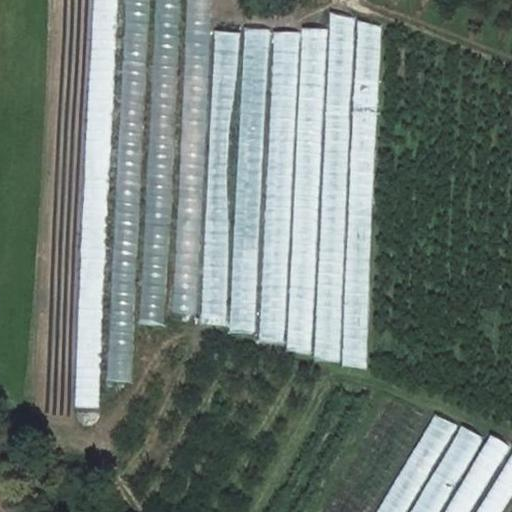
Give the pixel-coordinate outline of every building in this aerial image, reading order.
[(63,133),(68,133),(71,0),(46,0),(35,404),(58,404),(64,194),(62,194),(63,160),(63,133)] [(93,0),(75,408),(101,410),(119,0),(93,0)] [(126,0),(107,381),(131,382),(150,0),(126,0)] [(154,0),(138,324),(165,325),(181,0),(154,0)] [(185,0),(171,314),(197,315),(211,0),(185,0)] [(316,361),(340,362),(356,17),(332,15),(316,361)] [(342,368),(367,369),(384,24),(359,23),(342,368)] [(245,28),(229,332),(256,333),(271,29),(245,28)] [(285,353),(311,354),(327,30),(301,28),(285,353)] [(200,324),(226,325),(240,34),(214,33),(200,324)] [(274,33),(260,342),(282,343),(297,34),(274,33)] [(404,511),(455,427),(435,416),(378,511),(404,511)] [(439,511),(483,439),(462,426),(411,511),(439,511)] [(473,511),(511,448),(490,435),(444,511),(473,511)] [(502,511),(511,496),(511,455),(478,511),(502,511)]
